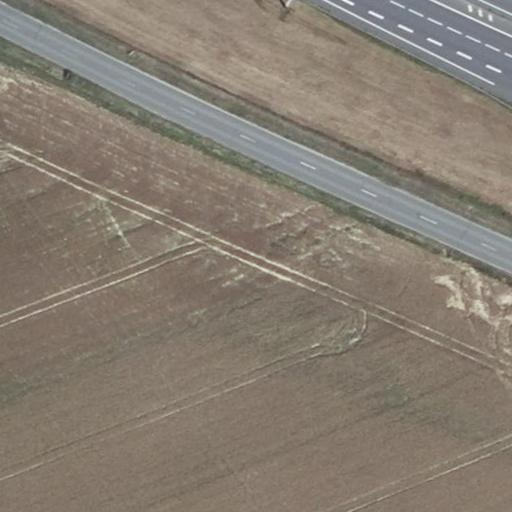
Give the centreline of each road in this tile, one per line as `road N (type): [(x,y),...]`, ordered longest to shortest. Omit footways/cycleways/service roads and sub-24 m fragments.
road 1 (tertiary): [(511,254),(0,17)]
road 2 (motorway): [(383,0),(511,58)]
